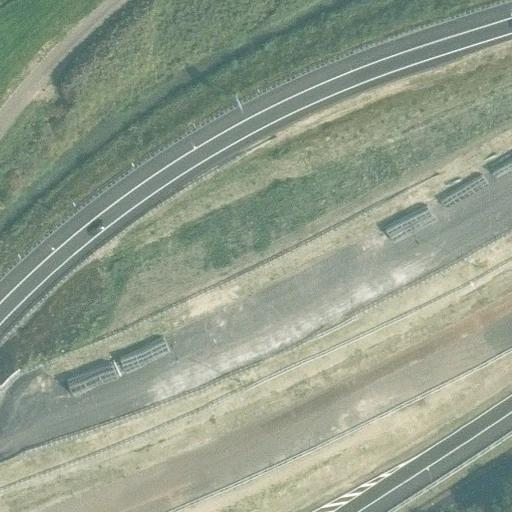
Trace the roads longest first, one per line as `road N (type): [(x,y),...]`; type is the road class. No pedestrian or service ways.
road 1 (motorway): [(511,23),(337,83),(252,125),(145,189),(0,313)]
road 2 (motorway): [(511,204),(267,327),(0,436)]
road 3 (motorway): [(91,511),(249,447),(511,312)]
road 4 (motorway): [(350,511),(511,409)]
